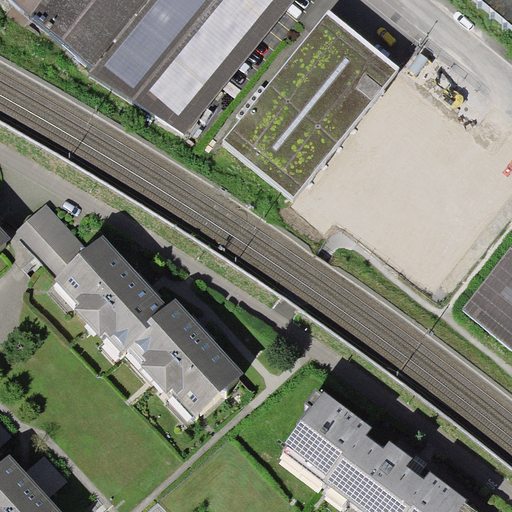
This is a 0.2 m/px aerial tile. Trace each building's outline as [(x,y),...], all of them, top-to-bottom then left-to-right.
[(3,0),(183,142),(296,0),(3,0)] [(511,0),(458,0),(511,44),(511,0)] [(358,46),(327,20),(219,148),(287,206),(304,186),(426,288),(504,196),(413,120),(383,94),(397,78),(358,46)] [(66,284),(96,256),(51,206),(19,235),(22,239),(66,284)] [(19,235),(0,214),(0,259),(22,239),(19,235)] [(135,353),(176,315),(111,243),(96,256),(66,284),(60,289),(126,361),(135,353)] [(511,247),(457,315),(511,359),(511,247)] [(135,353),(201,426),(252,379),(187,307),(176,315),(135,353)] [(474,511),(475,511),(314,401),(294,429),(302,435),(283,463),(355,511),(474,511)] [(0,476),(8,469),(0,460),(0,476)] [(0,511),(65,511),(19,460),(8,469),(0,476),(0,511)]
